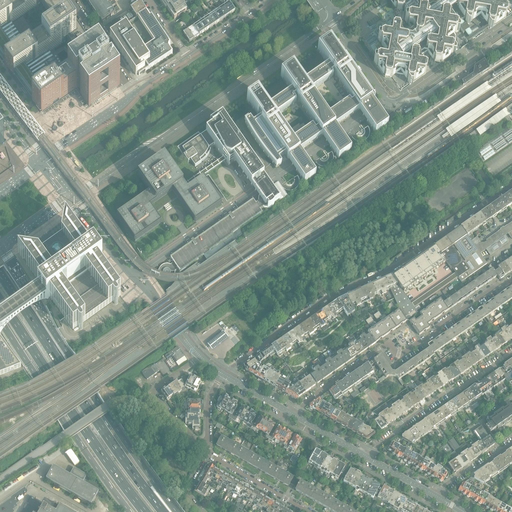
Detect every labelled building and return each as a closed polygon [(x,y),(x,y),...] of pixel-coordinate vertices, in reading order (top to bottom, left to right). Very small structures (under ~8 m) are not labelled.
[(72,18),(61,0),(60,0),(59,1),(58,0),(17,0),(16,1),(3,9),(7,14),(9,12),(10,14),(8,16),(12,22),(25,14),(35,6),(41,2),(58,27),(42,39),(29,47),(32,52),(35,50),(36,52),(33,54),(38,60),(40,58),(50,51),(67,40),(84,65),(98,56),(86,38),(85,39),(83,36),(84,36),(81,31),(72,18)] [(105,0),(85,0),(87,2),(87,3),(88,3),(91,8),(91,9),(92,9),(95,13),(95,14),(96,15),(98,18),(98,19),(99,19),(101,22),(101,23),(102,23),(115,14),(119,10),(114,2),(109,5),(105,0)] [(183,0),(161,0),(174,19),(186,11),(183,6),(186,4),(183,0)] [(228,2),(226,0),(223,2),(221,0),(219,0),(223,6),(229,15),(235,11),(228,2)] [(493,27),(511,13),(511,0),(390,0),(395,7),(397,7),(397,9),(402,10),(403,8),(405,9),(404,10),(408,16),(410,16),(410,18),(408,18),(407,18),(405,18),(404,20),(407,24),(409,24),(408,26),(410,29),(403,35),(401,31),(399,31),(399,29),(398,29),(397,26),(396,26),(394,28),(393,28),(393,30),(391,30),(383,35),(383,37),(381,37),(378,36),(377,39),(380,42),(382,43),(381,45),(387,52),(379,58),(377,59),(374,59),(373,62),(376,65),(377,65),(377,67),(383,76),(385,76),(384,78),(388,78),(390,79),(390,77),(392,77),(397,84),(396,85),(396,86),(397,86),(398,86),(401,91),(410,85),(412,85),(413,83),(452,55),(455,56),(455,53),(468,44),(468,43),(469,42),(469,40),(469,39),(468,36),(466,33),(465,32),(464,32),(458,23),(459,23),(460,23),(460,22),(462,20),(475,39),(490,29),(493,29),(493,27)] [(141,5),(140,3),(136,6),(119,17),(118,18),(104,27),(110,37),(126,26),(138,18),(146,12),(145,11),(145,10),(142,5),(141,5)] [(229,15),(223,6),(218,10),(224,19),(229,15)] [(0,56),(5,63),(4,64),(13,76),(14,76),(25,89),(24,90),(24,92),(26,92),(27,92),(33,100),(32,101),(41,113),(64,97),(76,89),(67,77),(57,83),(40,58),(38,60),(33,54),(36,52),(35,50),(32,52),(29,47),(26,49),(9,24),(12,22),(8,16),(10,14),(9,12),(7,14),(3,9),(1,11),(0,10),(0,56)] [(224,19),(218,10),(213,13),(219,22),(224,19)] [(142,51),(126,26),(110,37),(135,75),(138,74),(138,75),(139,76),(139,75),(142,73),(143,74),(144,74),(144,73),(145,72),(144,72),(145,71),(145,72),(172,54),(171,52),(168,48),(168,46),(170,45),(168,43),(151,17),(150,18),(146,12),(138,18),(139,20),(141,23),(154,43),(142,51)] [(219,22),(213,13),(208,17),(214,26),(219,22)] [(214,26),(208,17),(206,15),(204,16),(205,17),(202,19),(203,20),(209,29),(214,26)] [(209,29),(203,20),(198,23),(204,32),(209,29)] [(204,32),(198,23),(193,27),(199,36),(204,32)] [(199,36),(193,27),(188,30),(194,39),(199,36)] [(194,39),(188,30),(183,33),(189,42),(190,42),(190,41),(192,41),(192,40),(194,39)] [(283,79),(291,90),(291,91),(268,107),(257,92),(246,100),(260,119),(253,123),(250,119),(245,122),(249,130),(254,138),(259,146),(264,153),(270,160),(276,167),(281,164),(278,159),(281,158),(281,159),(282,159),(283,159),(283,158),(283,157),(282,157),(285,155),(292,165),(304,183),(315,175),(303,158),(298,151),(321,135),(326,142),(338,159),(351,150),(339,133),(334,127),(359,110),(363,116),(375,133),(388,125),(376,107),(368,97),(371,95),(346,58),(343,60),(330,41),(317,50),(328,65),(303,82),(293,67),(280,76),(283,79)] [(119,87),(111,74),(108,76),(104,70),(107,69),(98,56),(84,65),(67,77),(76,89),(78,88),(82,94),(80,95),(81,97),(81,99),(83,100),(85,103),(85,104),(85,105),(86,106),(87,106),(89,108),(119,87)] [(486,83),(480,74),(482,73),(489,68),(489,67),(486,63),(484,60),(474,67),(474,70),(469,73),(468,75),(465,77),(466,80),(462,82),(464,84),(464,85),(477,77),(483,85),(487,91),(491,98),(496,105),(501,112),(505,118),(506,118),(509,116),(504,109),(500,103),(495,96),(490,89),(486,83)] [(487,80),(436,115),(439,118),(439,119),(443,125),(494,90),(487,80)] [(497,94),(446,129),(453,139),(503,103),(497,94)] [(507,109),(478,131),(479,133),(482,137),(511,115),(509,111),(507,109)] [(155,213),(177,198),(195,223),(222,205),(203,178),(187,190),(186,188),(228,159),(229,159),(230,159),(231,159),(232,158),(255,190),(259,196),(258,197),(258,199),(258,201),(255,203),(253,199),(231,215),(230,213),(228,215),(229,216),(194,241),(193,239),(191,241),(192,242),(170,257),(173,261),(170,263),(168,262),(166,262),(165,262),(163,262),(161,263),(160,264),(159,266),(158,268),(158,269),(158,271),(158,273),(159,275),(160,276),(162,277),(163,278),(165,278),(167,278),(169,278),(170,277),(172,276),(173,275),(174,273),(174,271),(174,269),(177,267),(179,271),(203,254),(206,259),(235,239),(242,234),(239,229),(262,213),(260,209),(263,207),(264,208),(266,208),(268,208),(270,208),(271,207),(272,206),(280,200),(267,182),(222,117),(209,125),(210,126),(211,125),(213,127),(206,132),(206,133),(201,137),(198,133),(177,148),(188,163),(191,161),(195,167),(202,162),(205,160),(206,158),(208,155),(210,152),(210,151),(208,147),(215,143),(223,156),(224,155),(224,156),(183,185),(164,157),(138,176),(149,192),(143,196),(116,215),(135,241),(162,223),(155,213)] [(511,191),(502,198),(508,207),(511,204),(511,191)] [(508,207),(502,198),(490,207),(496,215),(508,207)] [(494,217),(496,215),(490,207),(488,208),(486,210),(492,218),(494,217)] [(492,218),(486,210),(473,218),(479,227),(492,218)] [(479,227),(473,218),(461,227),(467,235),(479,227)] [(48,250),(39,256),(18,253),(41,286),(38,288),(0,315),(0,375),(8,373),(10,372),(21,367),(0,338),(0,333),(46,300),(50,298),(73,330),(77,327),(79,329),(80,330),(81,330),(82,330),(82,329),(83,329),(83,328),(83,327),(81,324),(85,321),(108,305),(113,302),(114,304),(115,305),(116,305),(117,305),(118,304),(118,303),(118,302),(116,299),(120,296),(104,274),(97,264),(102,260),(93,248),(89,252),(65,219),(62,240),(53,246),(52,245),(51,245),(50,245),(49,245),(48,246),(47,247),(47,248),(47,249),(48,250)] [(507,226),(507,225),(504,228),(503,227),(508,234),(511,232),(507,226)] [(461,227),(434,246),(444,260),(446,262),(451,270),(453,269),(459,277),(462,282),(465,279),(487,264),(487,263),(480,254),(476,247),(474,244),(471,241),(468,237),(467,235),(461,227)] [(474,239),(471,241),(474,244),(476,247),(480,254),(486,250),(486,249),(505,236),(501,230),(501,229),(500,229),(501,230),(498,232),(486,240),(487,242),(484,244),(481,243),(476,237),(476,238),(474,239)] [(505,236),(486,249),(486,250),(490,255),(508,242),(508,241),(505,236)] [(422,255),(392,276),(398,284),(403,292),(407,289),(429,274),(446,262),(444,260),(434,246),(426,252),(428,255),(424,258),(423,256),(422,255)] [(503,277),(511,270),(511,262),(510,259),(498,268),(499,269),(498,270),(500,274),(501,276),(501,275),(502,276),(503,277)] [(495,272),(490,266),(488,268),(490,271),(484,275),(489,282),(497,277),(497,276),(495,273),(495,272)] [(501,276),(500,274),(498,270),(495,272),(495,273),(497,276),(497,277),(499,280),(503,277),(502,276),(501,275),(501,276)] [(415,307),(458,277),(455,273),(412,303),(415,307)] [(480,288),(489,282),(484,275),(475,281),(480,288)] [(409,300),(404,294),(398,284),(392,276),(385,278),(390,288),(389,288),(394,298),(397,305),(405,317),(416,310),(414,308),(409,300)] [(386,290),(389,288),(390,288),(385,278),(373,284),(377,294),(381,292),(382,295),(387,292),(386,290)] [(471,295),(480,288),(475,281),(466,287),(471,295)] [(377,294),(373,284),(360,290),(365,302),(374,298),(373,296),(377,294)] [(511,286),(480,309),(481,309),(480,310),(486,317),(485,318),(490,324),(492,323),(487,316),(511,298),(511,286)] [(462,301),(471,295),(466,287),(457,293),(462,301)] [(356,304),(357,306),(365,302),(360,290),(347,296),(351,305),(356,304)] [(457,293),(450,298),(444,290),(442,291),(448,300),(446,301),(451,308),(453,307),(462,301),(457,293)] [(149,307),(167,295),(167,294),(149,306),(149,307)] [(339,300),(337,301),(345,312),(348,317),(351,315),(354,318),(356,316),(351,305),(347,296),(339,300)] [(444,302),(443,303),(440,299),(436,302),(437,303),(435,304),(434,304),(430,306),(438,317),(442,315),(441,314),(443,313),(444,314),(449,310),(449,309),(445,302),(445,303),(444,302)] [(343,313),(345,312),(337,301),(335,302),(333,304),(339,312),(341,315),(343,313)] [(155,315),(158,319),(176,307),(173,303),(155,315)] [(339,312),(333,304),(321,312),(327,320),(331,318),(335,323),(337,322),(335,319),(337,317),(335,315),(339,312)] [(416,310),(405,317),(407,319),(418,312),(417,311),(420,308),(418,305),(415,308),(416,310)] [(433,321),(438,317),(430,306),(426,309),(427,310),(425,311),(424,311),(419,314),(422,317),(416,321),(414,319),(410,322),(409,322),(410,322),(411,325),(412,324),(414,326),(413,327),(419,336),(430,328),(427,325),(431,322),(431,321),(433,320),(433,321)] [(480,310),(481,309),(480,309),(478,310),(477,311),(483,319),(485,318),(486,317),(480,310)] [(407,321),(406,321),(399,310),(394,313),(395,314),(393,315),(388,318),(396,329),(400,326),(400,325),(402,324),(406,321),(407,322),(407,321)] [(477,311),(478,310),(430,343),(431,344),(431,345),(436,352),(440,359),(442,357),(438,351),(483,319),(477,311)] [(327,320),(321,312),(310,320),(316,328),(319,326),(321,328),(323,327),(323,326),(324,326),(325,325),(324,323),(327,320)] [(166,331),(168,334),(186,322),(184,318),(166,331)] [(392,332),(396,329),(388,318),(384,320),(385,321),(383,323),(382,322),(378,325),(386,336),(390,333),(389,332),(391,331),(392,332)] [(316,336),(312,331),(316,328),(310,320),(298,328),(304,336),(308,333),(312,339),(316,336)] [(381,339),(386,336),(378,325),(374,328),(375,328),(372,330),(372,329),(368,332),(369,335),(375,343),(379,340),(379,339),(381,338),(381,339)] [(475,334),(484,328),(483,325),(474,332),(475,334)] [(190,327),(189,326),(171,338),(172,340),(190,327)] [(497,334),(498,335),(504,344),(511,338),(511,330),(510,327),(506,330),(505,329),(504,328),(500,331),(501,331),(497,334)] [(304,336),(298,328),(287,336),(293,344),(296,341),(298,344),(302,341),(301,339),(304,336)] [(227,337),(223,331),(206,344),(210,350),(227,337)] [(375,343),(369,335),(368,332),(365,334),(367,336),(366,337),(364,335),(362,336),(360,338),(361,340),(358,343),(364,351),(368,348),(368,349),(371,346),(375,343)] [(498,335),(497,334),(497,333),(493,335),(495,338),(501,346),(504,344),(498,335)] [(293,344),(287,336),(275,344),(281,352),(285,350),(286,352),(291,349),(289,346),(293,344)] [(501,346),(495,338),(491,341),(491,340),(490,338),(488,339),(485,341),(487,342),(487,343),(483,346),(489,354),(501,346)] [(364,351),(358,343),(354,345),(352,343),(348,346),(350,348),(346,351),(352,359),(356,356),(356,357),(360,354),(359,354),(364,351)] [(431,345),(431,344),(430,343),(428,345),(428,346),(428,347),(429,348),(433,354),(434,353),(434,354),(436,352),(431,345)] [(283,354),(281,352),(275,344),(271,346),(276,353),(279,357),(283,354)] [(270,358),(276,353),(271,346),(257,356),(261,362),(269,356),(270,358)] [(489,354),(483,346),(479,349),(479,348),(478,346),(474,349),(475,350),(476,351),(472,354),(478,362),(489,354)] [(184,357),(178,347),(170,352),(177,362),(184,357)] [(401,379),(426,362),(432,357),(436,362),(438,361),(434,355),(433,354),(434,354),(434,353),(433,354),(429,348),(395,372),(394,377),(397,378),(402,386),(405,384),(401,379)] [(352,359),(346,351),(343,353),(341,351),(337,354),(338,357),(335,359),(341,367),(345,364),(345,365),(348,363),(348,362),(352,359)] [(478,362),(472,354),(470,355),(469,354),(461,359),(462,361),(460,362),(466,371),(478,362)] [(380,382),(386,378),(389,377),(391,377),(392,372),(381,355),(375,359),(373,360),(368,364),(370,366),(375,362),(385,376),(378,380),(380,382)] [(187,360),(185,356),(176,362),(179,366),(187,360)] [(247,371),(257,365),(253,359),(244,366),(245,368),(245,369),(246,371),(247,371)] [(337,370),(341,367),(335,359),(331,362),(329,359),(325,362),(327,365),(323,367),(329,375),(333,373),(334,373),(337,371),(337,370)] [(504,372),(509,368),(511,371),(511,369),(511,360),(503,366),(501,368),(504,372)] [(466,371),(460,362),(458,364),(457,362),(449,368),(450,369),(448,371),(454,379),(466,371)] [(262,368),(260,365),(258,363),(257,365),(247,371),(254,375),(254,376),(256,372),(258,370),(261,370),(262,368)] [(374,373),(370,366),(368,364),(355,373),(361,382),(374,373)] [(159,371),(154,365),(150,367),(151,368),(142,374),(147,380),(159,371)] [(329,375),(323,367),(322,365),(318,367),(316,369),(314,366),(312,368),(316,373),(311,376),(317,384),(322,381),(323,380),(325,379),(325,378),(329,375)] [(268,370),(270,368),(266,366),(265,368),(264,367),(262,368),(261,370),(258,370),(256,372),(254,376),(263,380),(268,370)] [(507,377),(504,372),(501,368),(498,370),(504,379),(507,377)] [(274,374),(276,372),(274,370),(271,372),(268,370),(263,380),(270,385),(273,380),(272,379),(274,377),(275,377),(276,375),(274,374)] [(452,381),(454,379),(448,371),(447,370),(445,371),(444,370),(437,375),(438,377),(436,378),(442,387),(443,387),(444,386),(444,385),(448,382),(451,381),(452,381)] [(505,380),(504,379),(498,370),(493,373),(497,378),(495,380),(498,385),(505,380)] [(278,376),(279,374),(277,372),(276,375),(275,377),(274,377),(272,379),(273,380),(270,385),(274,387),(274,388),(280,377),(278,376)] [(315,385),(313,381),(307,373),(300,378),(303,382),(300,384),(298,381),(297,381),(305,393),(315,385)] [(354,387),(361,382),(355,373),(348,378),(354,387)] [(495,380),(497,378),(493,373),(491,375),(486,378),(493,388),(498,385),(495,380)] [(286,379),(287,378),(281,375),(280,377),(274,388),(277,389),(278,389),(280,390),(285,381),(285,380),(286,379)] [(192,377),(190,376),(185,385),(184,384),(182,379),(177,382),(181,390),(184,387),(190,390),(196,379),(192,377)] [(360,394),(354,387),(348,378),(336,387),(342,396),(352,388),(355,392),(351,395),(352,397),(353,399),(360,394)] [(441,388),(442,387),(436,378),(434,379),(433,378),(431,379),(429,381),(425,383),(426,385),(424,386),(430,395),(431,395),(432,395),(433,394),(433,393),(439,389),(440,389),(441,388)] [(487,392),(493,388),(486,378),(482,381),(485,387),(484,388),(487,392)] [(201,383),(200,381),(196,379),(190,390),(196,393),(201,383)] [(290,385),(291,384),(285,381),(280,390),(282,391),(282,392),(284,393),(285,392),(285,393),(290,385)] [(297,398),(305,393),(297,381),(291,386),(295,392),(294,393),(297,398)] [(484,388),(485,387),(482,381),(475,386),(481,395),(482,396),(487,392),(484,388)] [(181,390),(177,382),(172,386),(170,385),(168,387),(173,395),(174,397),(181,392),(180,390),(181,390)] [(430,396),(430,395),(424,386),(422,383),(419,386),(418,385),(416,387),(418,389),(414,391),(415,392),(413,394),(419,403),(420,403),(421,402),(421,401),(428,397),(429,397),(430,396)] [(295,392),(291,386),(290,385),(285,393),(288,394),(288,395),(289,396),(290,396),(296,399),(297,398),(294,393),(295,392)] [(475,399),(481,395),(475,386),(469,390),(475,399)] [(167,400),(173,395),(168,387),(161,392),(167,400)] [(335,400),(342,396),(336,387),(328,392),(331,396),(332,396),(335,400)] [(469,403),(475,399),(469,390),(463,394),(469,403)] [(419,403),(413,394),(411,395),(410,394),(403,399),(404,401),(402,402),(408,411),(409,411),(410,410),(410,409),(417,405),(419,404),(419,403)] [(463,407),(469,403),(463,394),(457,399),(463,407)] [(320,401),(323,399),(324,398),(325,398),(323,395),(321,397),(310,405),(310,407),(315,410),(320,401)] [(225,396),(224,396),(223,396),(222,398),(221,397),(218,402),(219,403),(217,406),(218,407),(217,409),(218,410),(220,411),(221,408),(225,410),(231,400),(227,398),(227,397),(226,397),(225,396)] [(457,412),(463,407),(457,399),(451,403),(457,412)] [(200,410),(200,400),(187,400),(187,410),(200,410)] [(234,402),(234,401),(232,400),(231,400),(225,410),(228,412),(228,413),(230,414),(229,416),(232,418),(235,413),(233,412),(237,407),(235,406),(237,404),(234,402)] [(320,413),(326,404),(320,401),(315,410),(320,413)] [(511,402),(511,401),(488,417),(489,419),(486,421),(486,422),(483,424),(485,427),(493,438),(499,434),(497,430),(498,429),(497,427),(511,417),(511,418),(511,402)] [(408,411),(402,402),(400,403),(399,402),(391,407),(392,409),(390,410),(396,419),(397,419),(398,418),(399,417),(405,413),(406,413),(407,412),(407,411),(408,411)] [(396,419),(390,410),(387,405),(385,403),(372,413),(380,418),(383,419),(387,425),(394,421),(396,420),(396,419)] [(451,416),(457,412),(451,403),(445,407),(451,416)] [(325,416),(331,407),(326,404),(320,413),(325,416)] [(245,408),(243,407),(242,409),(240,409),(237,414),(235,413),(232,418),(235,420),(237,418),(239,419),(243,421),(249,410),(246,408),(245,408)] [(331,419),(336,410),(331,407),(325,416),(331,419)] [(445,420),(451,416),(445,407),(439,411),(445,420)] [(200,415),(200,411),(188,410),(188,415),(185,415),(185,423),(188,423),(188,425),(192,426),(192,428),(195,428),(195,430),(199,431),(200,420),(198,420),(199,418),(198,418),(198,415),(200,415)] [(253,413),(252,411),(249,410),(243,421),(246,423),(249,425),(247,427),(250,429),(253,424),(252,423),(255,417),(254,416),(255,414),(253,413)] [(336,422),(341,412),(336,410),(331,419),(336,422)] [(439,424),(445,420),(439,411),(432,416),(439,424)] [(341,425),(346,415),(341,412),(336,422),(341,425)] [(346,428),(351,418),(354,413),(352,412),(351,415),(349,417),(346,415),(341,425),(346,428)] [(351,431),(356,421),(360,416),(358,415),(354,420),(351,418),(346,428),(351,431)] [(432,429),(439,424),(432,416),(426,420),(432,429)] [(263,419),(261,417),(260,420),(258,419),(255,425),(253,424),(250,429),(254,430),(255,428),(257,430),(258,429),(261,431),(268,420),(264,418),(263,419)] [(387,425),(383,419),(380,418),(375,421),(380,428),(381,430),(387,426),(387,425)] [(271,423),(271,422),(268,420),(261,431),(265,433),(264,434),(267,435),(265,437),(269,439),(270,437),(268,436),(273,427),(272,427),(273,424),(271,423)] [(430,430),(432,429),(426,420),(420,424),(427,434),(431,431),(430,430)] [(356,434),(362,423),(363,422),(361,421),(359,423),(356,421),(351,431),(356,434)] [(365,426),(366,425),(362,423),(356,434),(362,437),(366,428),(367,427),(365,426)] [(423,437),(427,434),(420,424),(415,428),(421,437),(423,435),(423,437)] [(494,445),(487,435),(481,426),(474,432),(481,442),(487,451),(489,449),(494,445)] [(270,437),(269,439),(272,441),(273,439),(275,440),(274,442),(278,444),(279,442),(286,430),(283,429),(282,429),(279,428),(278,430),(277,430),(274,435),(272,434),(270,437)] [(372,430),(372,431),(366,428),(362,437),(366,439),(368,439),(376,434),(375,433),(375,432),(375,431),(373,430),(372,430)] [(419,438),(421,437),(415,428),(409,432),(416,442),(419,439),(419,438)] [(289,433),(289,432),(286,430),(279,442),(283,444),(285,445),(284,448),(287,450),(288,448),(288,447),(287,446),(291,438),(290,437),(291,435),(289,433)] [(235,456),(240,447),(221,437),(222,435),(221,435),(218,433),(216,432),(214,437),(220,440),(216,446),(235,456)] [(415,442),(416,442),(409,432),(402,437),(402,438),(412,444),(414,442),(415,442)] [(298,438),(297,437),(296,436),(295,436),(295,437),(294,437),(288,447),(288,448),(292,451),(291,453),(294,454),(301,441),(298,439),(298,438)] [(487,451),(481,442),(479,444),(478,443),(475,445),(482,455),(487,451)] [(396,445),(393,443),(392,443),(391,446),(391,445),(387,451),(392,453),(393,455),(394,455),(395,455),(396,455),(400,448),(400,447),(401,445),(397,443),(396,445)] [(476,459),(482,455),(475,445),(471,447),(472,449),(470,450),(476,459)] [(460,449),(458,446),(453,450),(454,452),(455,452),(459,458),(465,467),(470,463),(464,453),(463,453),(460,449)] [(257,457),(249,453),(240,447),(235,456),(252,466),(257,457)] [(404,449),(404,450),(400,448),(396,455),(396,456),(396,457),(398,458),(399,457),(402,459),(406,450),(404,449)] [(408,451),(410,449),(407,448),(406,450),(402,459),(404,460),(404,461),(406,462),(407,462),(412,454),(408,452),(409,451),(408,451)] [(65,453),(74,466),(79,462),(70,449),(65,453)] [(319,451),(318,451),(316,450),(315,451),(313,454),(311,455),(311,458),(308,463),(311,464),(312,463),(315,465),(321,453),(321,452),(320,451),(319,451)] [(470,463),(476,459),(470,450),(468,452),(467,450),(464,453),(470,463)] [(504,469),(511,463),(511,454),(509,451),(506,453),(507,454),(500,458),(500,457),(497,459),(504,469)] [(411,464),(413,466),(418,457),(419,455),(413,452),(412,454),(407,462),(408,462),(408,463),(410,464),(411,464)] [(465,467),(459,458),(455,452),(454,452),(448,456),(452,459),(455,460),(461,469),(465,467)] [(325,454),(324,453),(323,453),(322,454),(321,453),(315,465),(318,466),(317,468),(320,469),(325,461),(327,457),(325,455),(325,454)] [(294,466),(297,459),(292,456),(289,463),(294,466)] [(275,468),(267,463),(257,457),(252,466),(270,476),(275,468)] [(330,466),(333,460),(327,457),(325,461),(320,469),(326,473),(330,466)] [(420,459),(420,458),(418,457),(413,466),(416,467),(416,468),(417,469),(419,469),(424,461),(420,459)] [(431,462),(433,458),(432,458),(430,460),(429,459),(427,462),(428,462),(427,463),(424,461),(419,469),(420,470),(421,471),(423,471),(425,472),(430,464),(431,462)] [(461,469),(455,460),(452,459),(446,463),(448,465),(455,474),(461,469)] [(504,469),(497,459),(494,462),(488,467),(488,466),(485,468),(491,478),(504,469)] [(336,461),(335,461),(333,460),(330,466),(326,473),(329,474),(329,473),(332,475),(339,463),(338,463),(338,462),(338,461),(336,461)] [(343,464),(342,463),(341,463),(340,464),(339,463),(332,475),(335,477),(335,478),(338,479),(341,474),(342,473),(342,471),(344,468),(344,466),(343,465),(343,464)] [(431,466),(432,465),(430,464),(425,472),(427,473),(428,475),(429,476),(430,475),(431,475),(435,468),(431,466)] [(205,486),(208,480),(214,468),(213,467),(210,465),(209,465),(199,483),(205,486)] [(438,470),(440,466),(437,465),(435,468),(431,475),(431,476),(431,477),(433,478),(434,477),(437,479),(442,470),(439,469),(439,470),(438,470)] [(75,469),(73,468),(70,474),(72,475),(71,477),(55,467),(53,467),(46,479),(47,480),(89,504),(91,505),(98,492),(97,491),(81,482),(81,481),(83,481),(86,475),(85,474),(75,469)] [(214,480),(219,471),(214,468),(208,480),(210,481),(211,479),(214,480)] [(289,486),(290,483),(293,478),(275,468),(270,476),(289,486)] [(491,478),(485,468),(473,476),(472,478),(475,480),(478,482),(481,483),(483,484),(484,485),(486,486),(487,483),(490,480),(489,479),(491,478)] [(353,470),(352,471),(350,470),(347,475),(346,475),(345,477),(345,478),(343,482),(349,485),(356,473),(355,473),(355,471),(354,470),(353,470)] [(444,472),(442,470),(437,479),(439,480),(439,481),(441,482),(442,482),(445,477),(447,478),(448,476),(448,475),(447,475),(447,474),(443,472),(444,472)] [(224,474),(219,471),(214,480),(217,482),(216,484),(218,485),(224,474)] [(360,474),(360,473),(358,473),(357,474),(356,473),(349,485),(355,488),(362,477),(360,476),(360,474)] [(229,477),(225,475),(224,474),(218,485),(221,486),(222,485),(224,486),(229,477)] [(235,480),(234,479),(229,477),(224,486),(227,487),(226,489),(228,491),(235,480)] [(361,492),(368,480),(362,477),(355,488),(355,490),(357,491),(359,491),(361,492)] [(240,483),(235,480),(228,491),(234,494),(235,492),(240,483)] [(371,480),(369,481),(368,480),(361,492),(367,495),(374,483),(372,483),(373,481),(372,480),(371,480)] [(309,498),(314,490),(300,482),(297,487),(296,490),(309,498)] [(209,489),(205,486),(199,483),(194,491),(204,497),(209,489)] [(245,486),(244,485),(240,483),(235,492),(237,493),(236,495),(238,497),(245,486)] [(378,484),(377,483),(376,483),(375,484),(374,483),(367,495),(373,498),(375,495),(376,495),(377,493),(377,492),(380,487),(378,486),(378,484)] [(465,484),(465,485),(463,483),(462,485),(459,490),(458,490),(458,492),(460,492),(463,494),(463,495),(465,496),(466,495),(466,496),(471,487),(465,484)] [(250,489),(245,486),(238,497),(243,499),(244,497),(245,498),(250,489)] [(389,503),(394,493),(384,487),(378,497),(388,503),(389,503)] [(472,499),(478,488),(476,487),(475,487),(474,489),(471,487),(466,496),(467,496),(467,497),(468,498),(470,498),(472,499)] [(480,490),(480,489),(478,488),(472,499),(474,500),(475,502),(476,503),(477,502),(478,502),(483,494),(479,492),(480,490)] [(255,491),(254,491),(250,489),(245,498),(247,499),(246,501),(249,502),(255,491)] [(328,497),(322,494),(314,490),(309,498),(323,506),(328,497)] [(260,494),(256,492),(255,491),(249,502),(251,504),(252,502),(255,503),(260,494)] [(483,494),(478,502),(479,504),(480,505),(481,504),(484,506),(488,497),(490,495),(484,491),(483,494)] [(402,511),(408,500),(404,498),(404,499),(397,495),(397,494),(394,493),(389,503),(391,504),(390,505),(390,506),(398,510),(399,510),(400,509),(402,511)] [(265,497),(264,497),(260,494),(255,503),(257,505),(256,507),(259,508),(265,497)] [(31,496),(21,511),(69,511),(59,506),(55,511),(54,511),(48,508),(45,507),(46,505),(31,496)] [(265,497),(259,508),(261,510),(262,508),(265,509),(270,500),(268,498),(268,499),(266,498),(265,497)] [(337,511),(341,505),(335,502),(328,497),(323,506),(333,511),(337,511)] [(489,509),(494,501),(488,497),(484,506),(486,507),(486,508),(488,509),(489,509)] [(273,501),(270,500),(265,509),(268,511),(266,511),(270,511),(275,503),(273,502),(273,501)] [(411,511),(416,505),(408,500),(402,511),(401,511),(411,511)] [(495,511),(500,504),(494,501),(489,509),(490,509),(490,510),(492,511),(493,511),(494,511),(495,511)] [(276,511),(280,506),(276,504),(275,503),(270,511),(276,511)]
